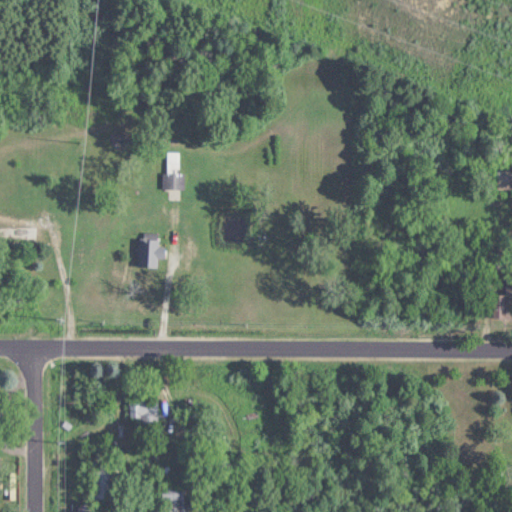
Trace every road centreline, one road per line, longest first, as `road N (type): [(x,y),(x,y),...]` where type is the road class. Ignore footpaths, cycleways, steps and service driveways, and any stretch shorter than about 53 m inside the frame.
road 1 (residential): [(511,351),(0,347)]
road 2 (residential): [(35,511),(35,347)]
